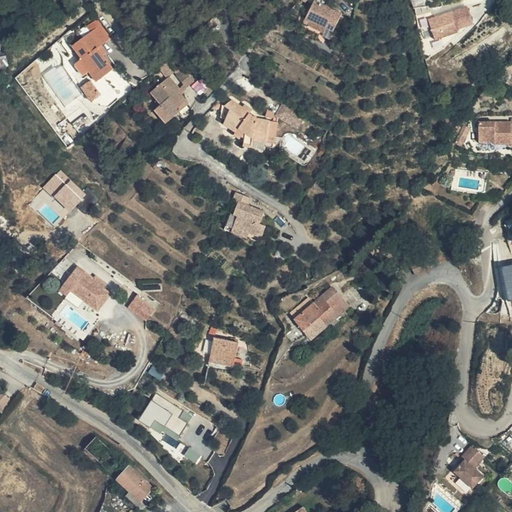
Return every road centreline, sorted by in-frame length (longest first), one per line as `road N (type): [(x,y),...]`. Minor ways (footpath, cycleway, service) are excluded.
road 1 (residential): [(0,359),(134,444),(199,511)]
road 2 (residential): [(251,511),(322,458),(356,460),(373,472),(381,511)]
road 3 (unknown): [(467,300),(484,292),(489,219),(511,196)]
